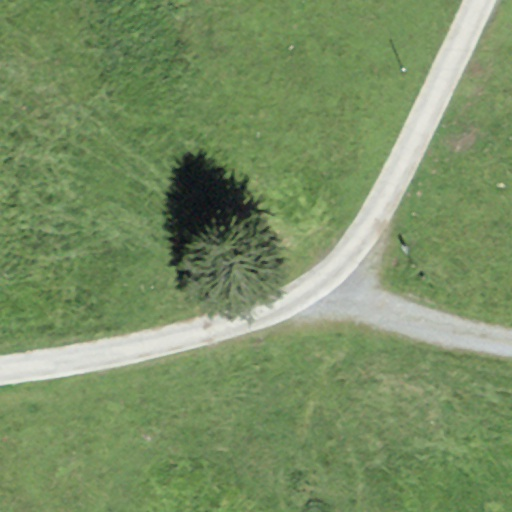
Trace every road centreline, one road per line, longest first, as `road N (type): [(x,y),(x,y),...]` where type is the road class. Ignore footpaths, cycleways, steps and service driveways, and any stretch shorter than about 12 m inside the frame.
road 1 (unclassified): [(0,368),(290,312),(335,283),(400,188),(487,0)]
road 2 (track): [(511,352),(488,352),(335,283)]
